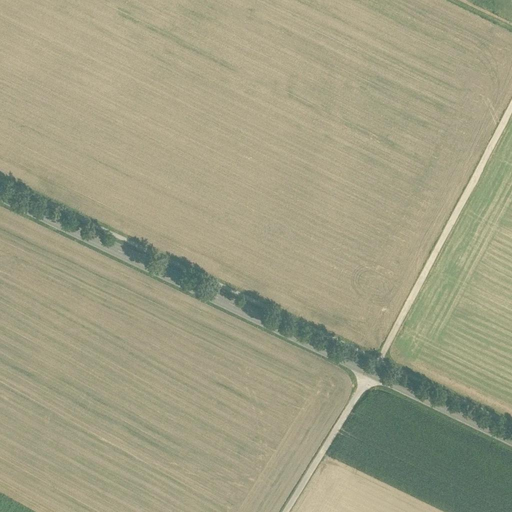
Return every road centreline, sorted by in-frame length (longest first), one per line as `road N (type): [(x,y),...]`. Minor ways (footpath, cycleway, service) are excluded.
road 1 (tertiary): [(0,195),(511,440)]
road 2 (track): [(287,511),(380,361),(511,101)]
